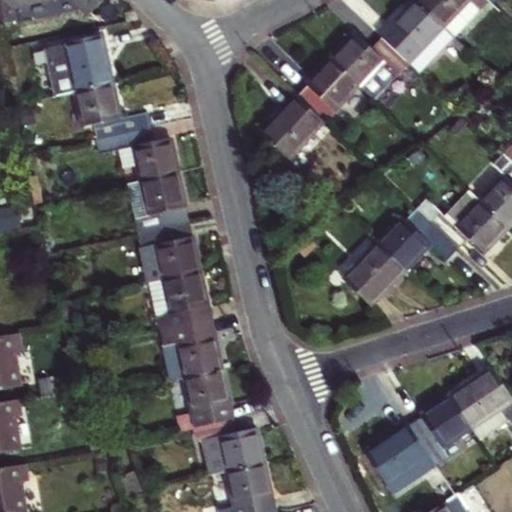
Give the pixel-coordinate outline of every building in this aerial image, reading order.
[(0,0),(0,31),(20,28),(17,15),(61,6),(62,0),(66,0),(91,23),(110,2),(108,0),(0,0)] [(488,0),(421,0),(418,5),(444,29),(469,3),(481,14),(492,3),(488,0)] [(444,29),(457,40),(481,14),(469,3),(444,29)] [(444,29),(418,5),(400,24),(384,41),(411,65),(444,29)] [(75,97),(112,89),(108,68),(102,39),(64,48),(64,51),(49,54),(60,101),(61,100),(75,97)] [(373,53),(357,39),(350,47),(334,65),(362,90),(377,103),(400,77),(411,65),(384,41),(373,53)] [(362,90),(334,65),(316,84),(300,102),(328,127),(362,90)] [(83,132),(96,129),(99,143),(151,132),(148,118),(121,124),(118,111),(112,89),(75,97),(83,132)] [(283,121),(266,138),(294,164),(328,127),(300,102),(283,121)] [(31,112),(18,115),(22,131),(34,129),(31,112)] [(138,171),(141,185),(179,177),(173,153),(171,144),(154,147),(151,132),(99,143),(102,160),(120,156),(125,174),(138,171)] [(511,171),(486,200),(511,224),(511,171)] [(141,185),(128,189),(140,238),(190,226),(186,205),(179,177),(141,185)] [(422,212),(464,250),(475,239),(489,252),(497,244),(511,227),(511,224),(486,200),(471,188),(446,214),(431,200),(421,211),(422,212)] [(17,205),(7,206),(11,225),(20,224),(17,205)] [(7,206),(0,207),(0,227),(11,225),(7,206)] [(407,222),(384,247),(411,271),(427,255),(434,247),(452,263),(464,250),(422,212),(410,225),(407,222)] [(143,252),(156,249),(164,283),(202,274),(196,251),(190,226),(140,238),(143,252)] [(393,291),(411,271),(384,247),(351,282),(378,307),(393,291)] [(164,283),(156,249),(143,252),(142,252),(150,286),(152,286),(164,283)] [(165,335),(213,324),(208,300),(202,274),(164,283),(172,319),(162,322),(165,335)] [(172,319),(164,283),(152,286),(162,322),(172,319)] [(167,349),(175,384),(186,381),(224,373),(219,350),(213,324),(165,335),(168,348),(167,349)] [(24,345),(22,328),(0,331),(0,357),(19,355),(17,346),(24,345)] [(0,381),(22,378),(19,355),(0,357),(0,381)] [(455,398),(482,439),(484,442),(511,422),(511,390),(498,369),(475,384),(455,398)] [(182,419),(185,433),(196,430),(236,421),(230,399),(224,373),(186,381),(195,416),(182,419)] [(22,413),(20,396),(0,398),(0,450),(21,447),(16,414),(22,413)] [(413,426),(440,467),(482,439),(455,398),(436,411),(413,426)] [(212,479),(230,476),(265,467),(260,446),(257,433),(239,437),(236,421),(196,430),(200,445),(204,445),(212,479)] [(371,453),(399,496),(441,468),(440,467),(413,426),(388,442),(371,453)] [(27,477),(25,461),(0,464),(0,511),(13,511),(27,510),(22,478),(27,477)] [(265,467),(230,476),(234,495),(238,511),(275,511),(271,491),(265,467)] [(238,511),(234,495),(221,498),(217,510),(217,511),(238,511)] [(472,511),(461,495),(459,496),(434,511),(472,511)]
